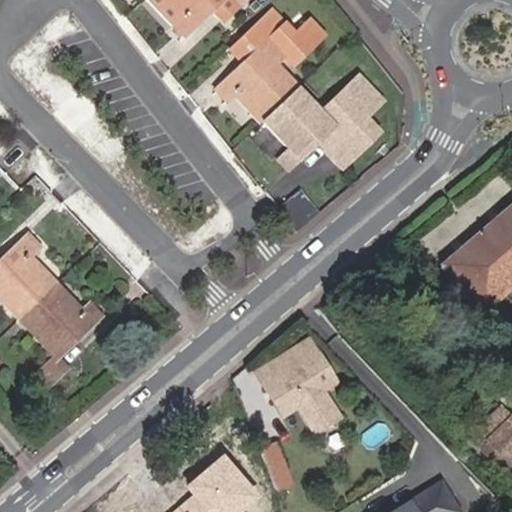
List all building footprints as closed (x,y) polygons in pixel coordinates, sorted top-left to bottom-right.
[(146,0),(182,38),(223,0),(231,0),(237,6),(243,0),(146,0)] [(264,117),(295,88),(274,65),(283,56),(292,65),(322,37),(307,21),(293,35),(271,11),(242,40),(254,53),(242,65),(215,90),(225,102),(233,95),(248,111),(246,113),(257,124),(258,122),(261,120),(264,117)] [(254,53),(242,40),(229,52),(242,65),(254,53)] [(379,133),(365,118),(383,101),(358,75),(319,111),(296,87),(295,88),(264,117),(261,120),(288,148),(277,159),(287,169),(316,142),(332,127),(357,154),(379,133)] [(357,154),(332,127),(316,142),(342,168),(357,154)] [(511,284),(511,204),(439,267),(479,313),(511,284)] [(0,302),(18,321),(48,292),(54,287),(56,284),(46,273),(44,276),(28,259),(36,251),(25,238),(0,262),(0,302)] [(54,287),(48,292),(57,302),(63,297),(54,287)] [(48,292),(18,321),(54,360),(98,319),(88,307),(80,314),(63,297),(57,302),(48,292)] [(335,384),(308,340),(253,373),(281,418),(297,408),(313,434),(337,419),(321,393),(335,384)] [(66,372),(54,360),(27,386),(38,399),(66,372)] [(480,449),(509,419),(498,407),(468,437),(480,449)] [(511,421),(509,419),(480,449),(499,467),(506,460),(511,466),(511,421)] [(285,472),(275,447),(260,453),(260,455),(271,480),(286,474),(285,472)] [(291,487),(286,474),(271,480),(276,493),(291,487)] [(457,511),(441,485),(396,511),(457,511)]
